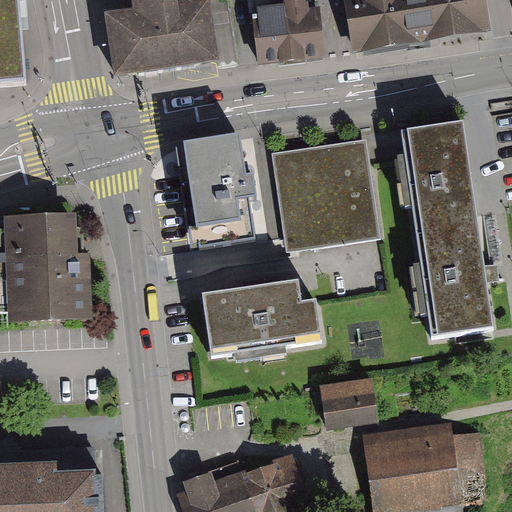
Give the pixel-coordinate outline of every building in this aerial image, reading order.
[(0,0),(0,98),(27,97),(19,0),(0,0)] [(130,0),(133,21),(107,26),(116,85),(221,71),(209,10),(179,14),(177,5),(190,0),(130,0)] [(313,0),(274,0),(276,13),(261,15),(266,65),(330,58),(325,12),(315,14),(313,0)] [(487,0),(353,0),(361,56),(493,37),(487,0)] [(416,242),(479,232),(464,129),(401,138),(416,242)] [(367,138),(272,152),(287,251),(381,237),(367,138)] [(199,247),(199,249),(255,241),(249,197),(256,196),(253,173),(246,174),(242,141),(185,149),(196,227),(189,228),(192,248),(199,247)] [(0,317),(6,318),(6,324),(90,321),(88,254),(77,254),(75,214),(2,217),(3,231),(0,231),(0,317)] [(431,345),(494,336),(479,232),(416,242),(431,345)] [(300,289),(203,303),(211,360),(322,345),(318,309),(303,311),(300,289)] [(378,383),(326,391),(333,435),(385,427),(378,383)] [(458,430),(372,439),(380,511),(469,511),(469,506),(492,504),(485,436),(459,438),(458,430)] [(193,497),(183,501),(187,511),(312,511),(294,460),(221,487),(219,481),(191,491),(193,497)] [(0,469),(0,511),(104,511),(103,467),(0,469)]
